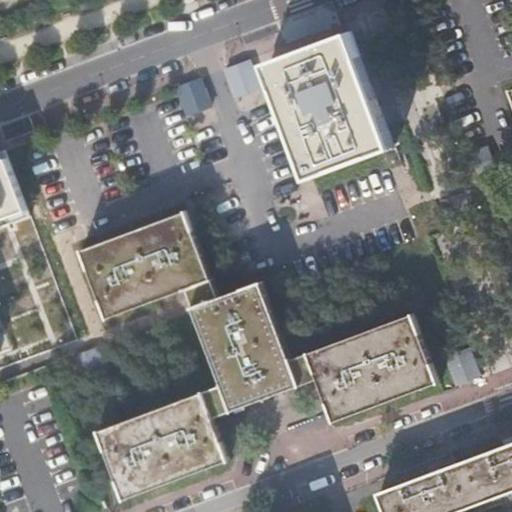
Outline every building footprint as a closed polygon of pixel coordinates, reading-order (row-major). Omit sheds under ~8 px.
[(354,32),(271,62),(313,176),(396,146),(354,32)] [(256,58),(228,64),(235,95),(263,89),(256,58)] [(179,85),(190,114),(216,105),(205,75),(179,85)] [(0,230),(34,218),(8,149),(0,152),(0,353),(10,349),(0,321),(0,230)] [(263,283),(220,296),(188,210),(84,249),(109,319),(188,290),(224,385),(100,430),(128,500),(233,461),(217,418),(322,379),(338,422),(443,383),(416,314),(293,359),(263,283)] [(381,492),(388,511),(456,511),(511,491),(511,436),(504,439),(506,446),(442,470),(381,492)]
